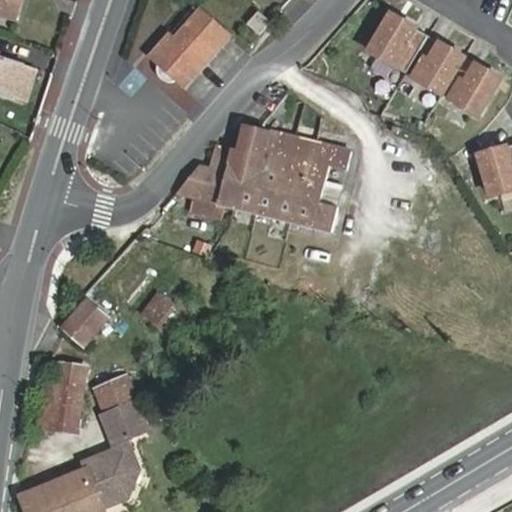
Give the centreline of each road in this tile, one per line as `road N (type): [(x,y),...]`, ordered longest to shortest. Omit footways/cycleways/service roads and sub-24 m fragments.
road 1 (residential): [(44,201),(104,212),(142,199),(337,0)]
road 2 (tertiary): [(110,0),(44,201)]
road 3 (secondary): [(511,448),(404,511)]
